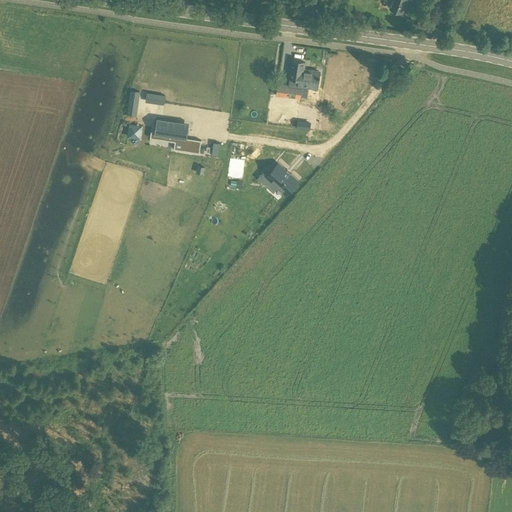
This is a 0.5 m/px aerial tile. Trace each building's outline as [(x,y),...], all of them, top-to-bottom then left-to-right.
[(392,0),(390,7),(403,12),(407,0),(392,0)] [(306,63),(292,61),(289,78),(298,79),(298,86),(279,83),(277,94),(300,98),(302,86),(318,88),(320,71),(305,69),(306,63)] [(127,114),(134,115),(137,91),(130,90),(127,114)] [(147,92),(146,99),(158,101),(159,94),(147,92)] [(194,125),(162,121),(160,136),(180,139),(179,152),(187,153),(188,147),(194,148),(195,141),(192,140),(194,125)] [(297,121),(296,128),(310,130),(311,123),(297,121)] [(220,143),(214,142),(212,154),(218,155),(220,143)] [(300,180),(279,160),(267,173),(263,170),(258,175),(266,183),(268,180),(277,188),(286,196),(300,180)]
